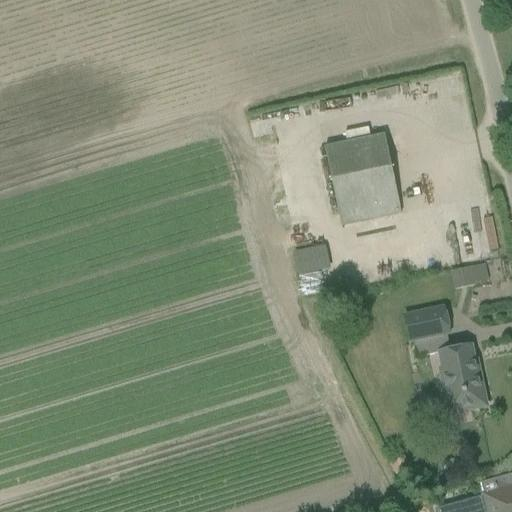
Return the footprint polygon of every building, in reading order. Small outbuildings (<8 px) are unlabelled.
[(368,129),(344,134),(346,144),(370,139),(368,129)] [(342,227),(402,215),(385,137),(326,150),(342,227)] [(290,252),(297,276),(328,268),(322,244),(290,252)] [(474,288),(474,286),(471,269),(450,273),(454,292),(474,288)] [(403,316),(409,344),(450,335),(444,307),(403,316)] [(450,416),(486,408),(480,375),(477,376),(471,347),(439,354),(443,370),(440,370),(450,416)] [(410,468),(404,458),(390,466),(396,476),(410,468)] [(511,511),(511,490),(462,504),(463,511),(511,511)]
